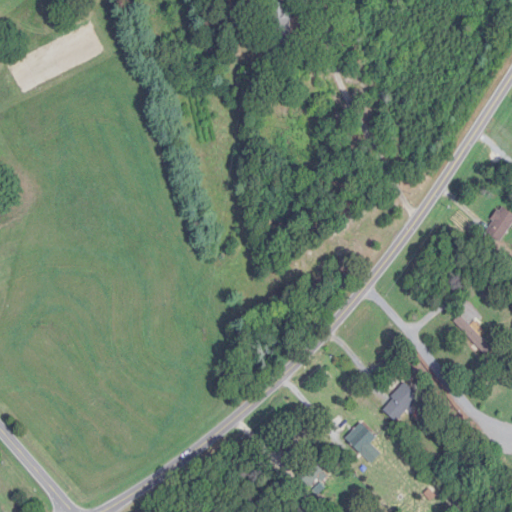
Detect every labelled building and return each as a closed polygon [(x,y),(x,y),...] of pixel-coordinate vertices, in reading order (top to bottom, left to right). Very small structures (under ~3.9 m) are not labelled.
[(270,4),(270,52),(293,52),(293,4),(270,4)] [(486,355),(491,350),(463,316),(457,321),(486,355)] [(398,422),(421,396),(406,383),(383,409),(398,422)] [(347,438),(361,454),(378,439),(363,423),(347,438)] [(313,489),(328,475),(312,459),(297,474),(313,489)]
